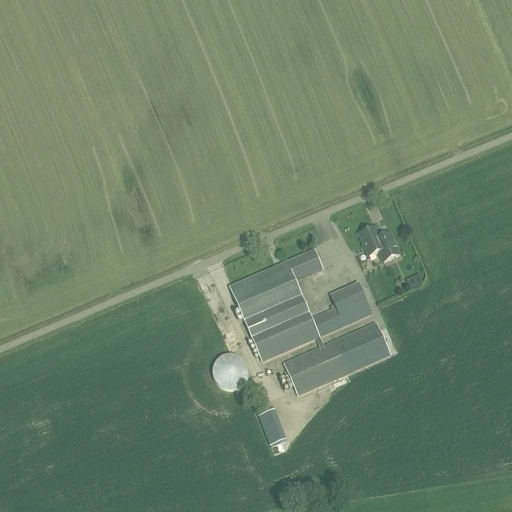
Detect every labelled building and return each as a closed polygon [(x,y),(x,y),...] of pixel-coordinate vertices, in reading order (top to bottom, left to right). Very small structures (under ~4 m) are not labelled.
[(397,248),(396,244),(393,243),(390,235),(380,240),(375,229),(359,236),(369,258),(379,254),(384,264),(399,257),(396,250),(397,248)] [(316,341),(319,339),(372,316),(360,288),(331,301),(336,311),(312,321),(294,282),(310,275),(311,277),(323,271),(315,252),(314,253),(314,254),(304,259),(304,257),(230,289),(262,364),(316,341)] [(420,275),(406,281),(410,289),(424,283),(420,275)] [(323,348),(319,339),(316,341),(320,350),(283,366),(297,398),(390,357),(376,325),(323,348)] [(219,390),(224,393),(229,394),(235,394),(241,392),(245,388),(248,384),(250,378),(250,372),(248,367),(245,362),(240,359),(234,357),(228,357),(222,359),(218,363),(214,368),(213,373),(213,379),(215,385),(219,390)] [(259,418),(270,448),(285,442),(274,412),(270,414),(259,418)]
